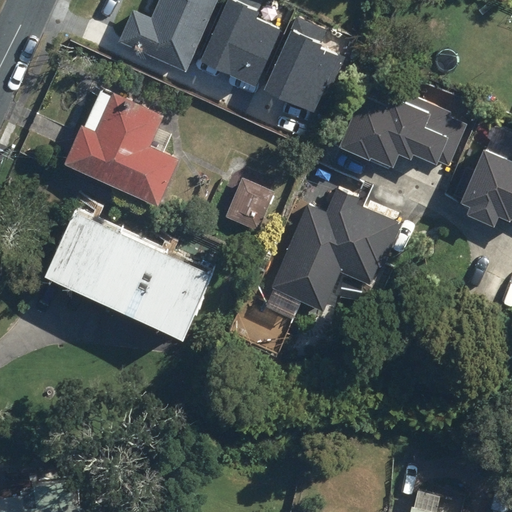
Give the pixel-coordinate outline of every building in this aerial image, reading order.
[(217,0),(158,0),(150,18),(133,10),(119,40),(186,70),(217,0)] [(259,12),(232,0),(229,0),(202,62),(256,86),(281,30),(255,18),(259,12)] [(325,30),(298,18),(265,90),(314,112),(327,83),(330,85),(343,58),(317,47),(325,30)] [(87,117),(70,154),(164,196),(180,160),(184,152),(155,138),(169,108),(118,85),(115,89),(105,84),(89,118),(87,117)] [(389,105),(363,93),(340,146),(370,158),(371,156),(394,167),(400,153),(412,158),(415,153),(449,168),(466,128),(448,120),(449,115),(395,92),(389,105)] [(511,160),(485,148),(473,175),(465,172),(453,199),(465,205),(466,204),(471,206),(468,214),(496,226),(501,216),(511,220),(511,160)] [(283,181),(242,163),(222,211),(262,228),(283,181)] [(330,206),(311,198),(274,280),(328,304),(344,267),(373,280),(381,262),(385,264),(405,219),(360,199),(363,191),(341,182),(330,206)] [(212,279),(73,214),(45,276),(184,340),(212,279)] [(0,489),(0,511),(89,511),(85,471),(39,476),(41,500),(29,501),(27,487),(0,489)] [(509,511),(511,504),(511,488),(497,484),(490,507),(505,511),(509,511)] [(473,511),(416,498),(412,511),(473,511)]
